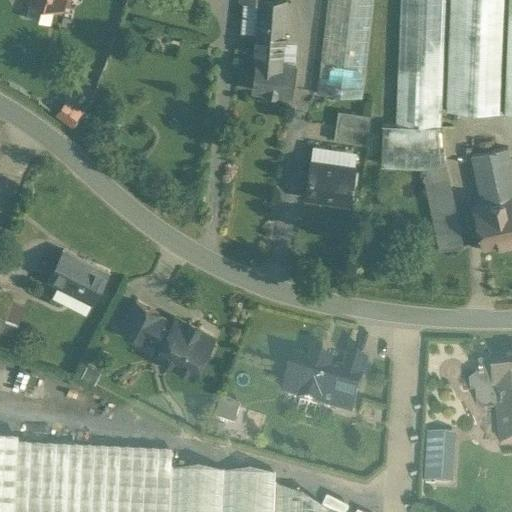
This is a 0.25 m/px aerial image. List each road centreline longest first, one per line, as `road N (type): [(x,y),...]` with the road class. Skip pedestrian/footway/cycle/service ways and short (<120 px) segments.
road 1 (tertiary): [(26,123),(136,214),(215,265),(268,287),(407,318)]
road 2 (residential): [(382,505),(395,492),(407,318)]
